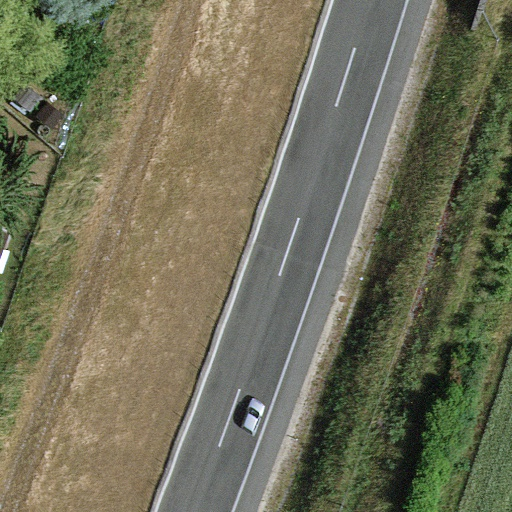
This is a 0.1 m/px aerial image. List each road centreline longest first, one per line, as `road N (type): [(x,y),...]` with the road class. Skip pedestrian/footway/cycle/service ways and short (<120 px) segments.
road 1 (motorway): [(262,0),(78,511)]
road 2 (motorway): [(197,511),(372,0)]
road 3 (track): [(10,511),(88,327),(180,0)]
